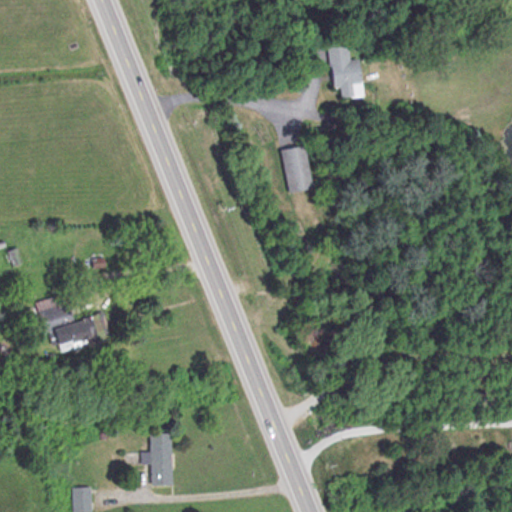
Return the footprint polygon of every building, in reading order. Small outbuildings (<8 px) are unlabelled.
[(326,90),(331,90),(332,99),(354,97),(350,60),(343,61),(342,44),(321,46),(326,90)] [(284,194),(307,189),(298,146),(276,150),(284,194)] [(65,320),(62,303),(51,306),(50,300),(34,303),(46,357),(68,352),(67,344),(102,337),(96,313),(65,320)] [(143,435),(143,487),(165,487),(165,435),(143,435)] [(86,511),(86,488),(65,488),(65,511),(86,511)]
